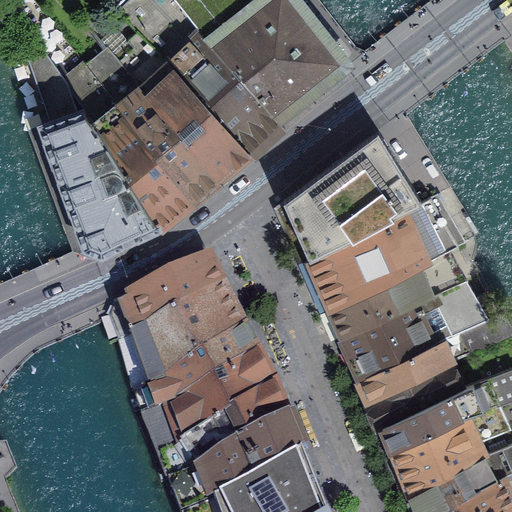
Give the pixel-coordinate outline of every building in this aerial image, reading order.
[(110,0),(110,1),(139,31),(249,153),(253,156),(285,126),(276,116),(178,0),(110,0)] [(178,0),(276,116),(332,72),(344,63),(330,45),(294,0),(178,0)] [(139,31),(114,54),(219,178),(235,164),(249,153),(139,31)] [(107,46),(86,65),(193,199),(207,188),(219,178),(114,54),(107,46)] [(39,124),(83,245),(101,252),(137,235),(159,225),(118,154),(70,89),(46,53),(30,59),(51,120),(39,124)] [(77,84),(70,89),(118,154),(159,225),(179,209),(193,199),(86,65),(71,76),(77,84)] [(378,130),(284,199),(310,258),(422,201),(378,130)] [(422,201),(310,258),(332,308),(450,249),(463,242),(435,194),(422,201)] [(467,278),(450,249),(332,308),(344,336),(467,278)] [(116,308),(112,316),(121,340),(143,331),(221,286),(215,275),(209,264),(116,308)] [(467,278),(344,336),(363,378),(454,332),(490,317),(467,278)] [(143,331),(121,340),(135,392),(151,387),(163,382),(242,327),(232,309),(221,286),(143,331)] [(454,332),(363,378),(373,399),(444,363),(480,349),(478,344),(511,329),(511,326),(504,311),(490,317),(454,332)] [(151,387),(135,392),(144,416),(170,405),(256,351),(248,338),(242,327),(163,382),(151,387)] [(170,405),(144,416),(169,480),(195,469),(234,444),(287,416),(275,387),(256,351),(170,405)] [(444,363),(373,399),(385,425),(456,390),(444,363)] [(511,368),(456,390),(385,425),(383,425),(393,449),(469,413),(490,405),(497,403),(498,406),(511,399),(511,368)] [(490,405),(494,416),(500,429),(511,424),(511,399),(498,406),(497,403),(490,405)] [(469,413),(393,449),(411,493),(488,453),(474,424),(494,416),(490,405),(469,413)] [(195,469),(169,480),(180,511),(193,511),(209,506),(240,490),(302,453),(295,438),(287,416),(234,444),(195,469)] [(511,443),(488,453),(411,493),(418,511),(430,511),(500,478),(511,472),(511,443)] [(193,511),(324,511),(314,485),(302,453),(240,490),(209,506),(193,511)] [(511,472),(500,478),(430,511),(501,511),(511,507),(511,472)]
